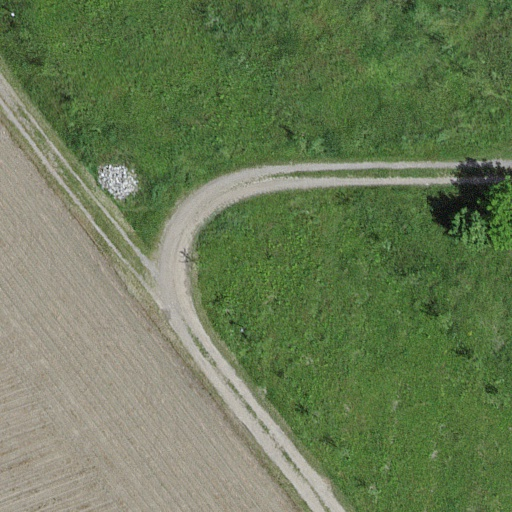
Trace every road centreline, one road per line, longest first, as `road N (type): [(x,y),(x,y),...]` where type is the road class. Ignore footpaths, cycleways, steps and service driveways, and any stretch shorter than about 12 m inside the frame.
road 1 (track): [(322,511),(0,88)]
road 2 (track): [(155,293),(168,283),(167,247),(180,215),(206,192),(338,174),(511,170)]
